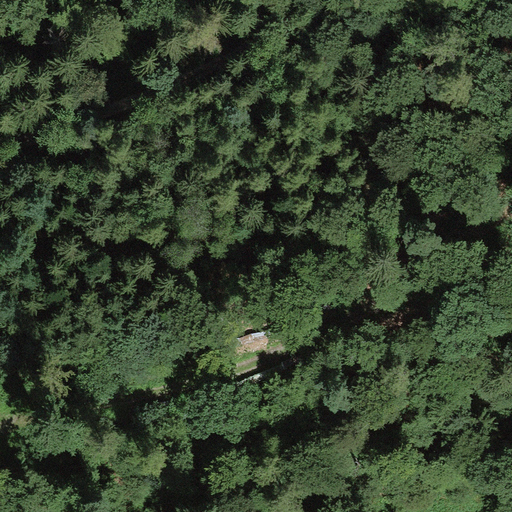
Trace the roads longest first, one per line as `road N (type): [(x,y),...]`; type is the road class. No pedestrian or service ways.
road 1 (track): [(511,257),(243,366),(0,424)]
road 2 (track): [(323,0),(244,52),(0,145)]
